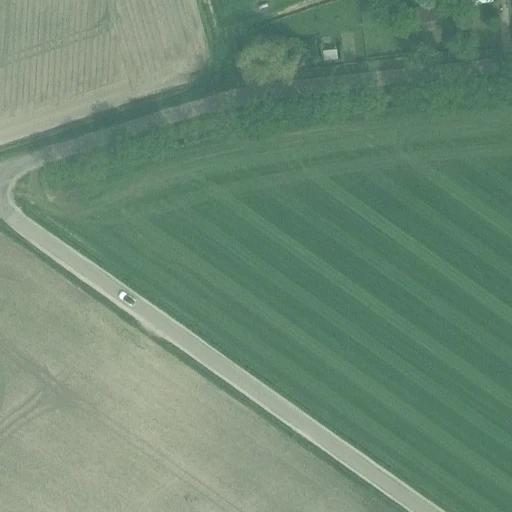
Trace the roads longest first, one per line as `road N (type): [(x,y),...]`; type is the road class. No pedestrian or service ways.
road 1 (unclassified): [(0,172),(271,100),(511,76)]
road 2 (unclassified): [(417,511),(0,204)]
